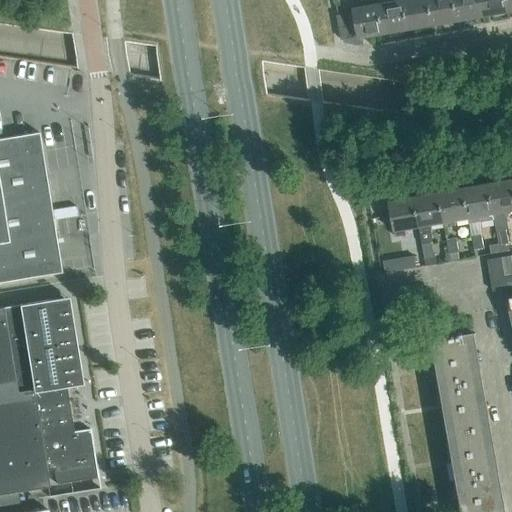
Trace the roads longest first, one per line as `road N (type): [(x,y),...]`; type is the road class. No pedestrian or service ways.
road 1 (primary): [(176,0),(259,511)]
road 2 (primary): [(306,511),(224,0)]
road 3 (unclassified): [(82,0),(151,511)]
